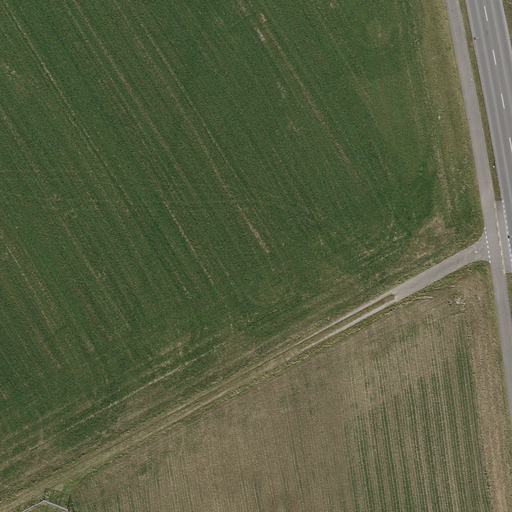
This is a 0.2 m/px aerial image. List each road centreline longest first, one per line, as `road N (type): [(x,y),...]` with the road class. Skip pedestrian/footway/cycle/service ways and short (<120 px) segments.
road 1 (track): [(0,502),(416,279),(511,236)]
road 2 (tertiary): [(484,0),(511,152)]
